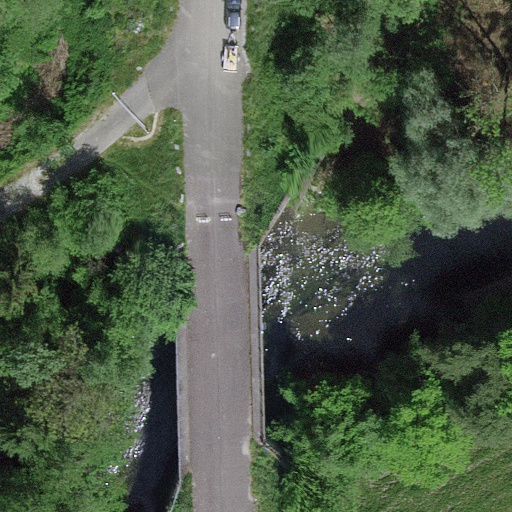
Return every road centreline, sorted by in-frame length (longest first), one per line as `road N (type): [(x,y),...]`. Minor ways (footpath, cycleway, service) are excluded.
road 1 (unclassified): [(225,511),(208,61)]
road 2 (unclassified): [(88,151),(161,85),(208,61)]
